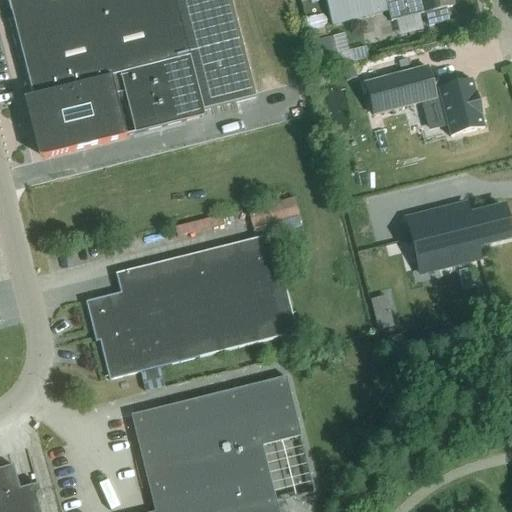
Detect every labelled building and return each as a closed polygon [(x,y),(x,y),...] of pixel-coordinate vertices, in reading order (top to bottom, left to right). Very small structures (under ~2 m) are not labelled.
[(7,0),(32,98),(30,99),(45,159),(204,118),(202,112),(255,98),(229,0),(7,0)] [(324,0),(332,26),(388,12),(391,23),(426,15),(429,27),(449,22),(446,10),(452,8),(450,0),(324,0)] [(427,70),(364,85),(372,117),(439,100),(449,139),(483,130),(479,117),(480,116),(475,94),(474,95),(470,81),(449,87),(447,82),(431,86),(427,70)] [(250,206),(254,233),(302,227),(299,200),(250,206)] [(503,209),(467,217),(465,206),(405,221),(416,264),(435,259),(438,270),(478,260),(475,248),(510,240),(503,209)] [(96,331),(96,332),(109,382),(296,335),(272,237),(115,276),(119,295),(86,304),(93,332),(96,331)] [(256,510),(242,451),(299,437),(285,379),(130,418),(145,478),(149,477),(151,486),(147,487),(153,511),(277,511),(276,505),(256,510)] [(0,511),(39,511),(35,495),(40,493),(37,485),(19,490),(12,467),(0,470),(0,511)]
